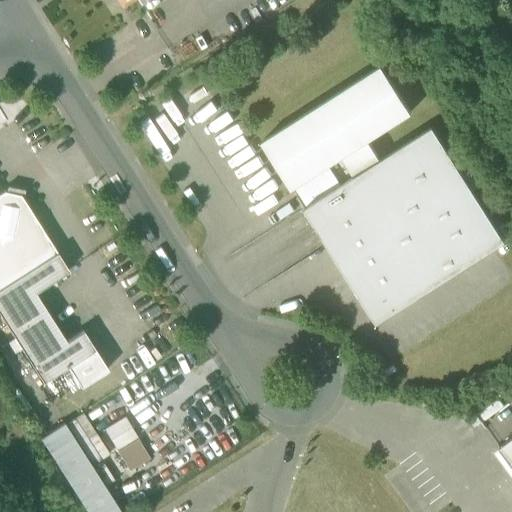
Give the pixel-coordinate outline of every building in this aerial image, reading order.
[(341,157),(354,177),(380,161),(367,140),(411,113),(381,66),(262,142),(291,189),(294,187),(328,165),(341,157)] [(432,127),(380,161),(354,177),(341,186),(307,207),(304,209),(377,323),(505,241),(432,127)] [(294,187),(307,207),(341,186),(328,165),(294,187)] [(0,288),(57,253),(20,195),(4,191),(0,193),(0,288)] [(68,270),(57,253),(0,288),(0,315),(42,382),(67,366),(94,349),(83,330),(66,341),(34,292),(68,270)] [(107,369),(94,349),(67,366),(80,386),(107,369)] [(120,511),(63,422),(40,437),(85,511),(120,511)] [(137,438),(117,451),(129,470),(150,458),(137,438)] [(511,438),(499,448),(511,466),(511,438)]
